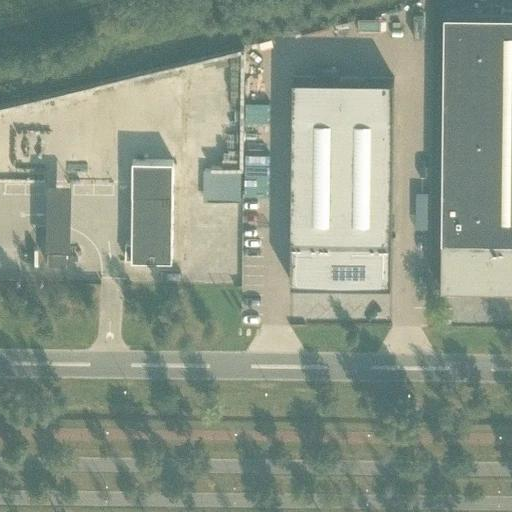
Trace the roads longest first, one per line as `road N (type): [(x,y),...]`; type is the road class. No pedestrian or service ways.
road 1 (unclassified): [(511,374),(0,368)]
road 2 (secondary): [(0,501),(511,506)]
road 3 (secondary): [(511,472),(0,469)]
road 4 (unknown): [(0,199),(79,216),(91,239),(90,369)]
